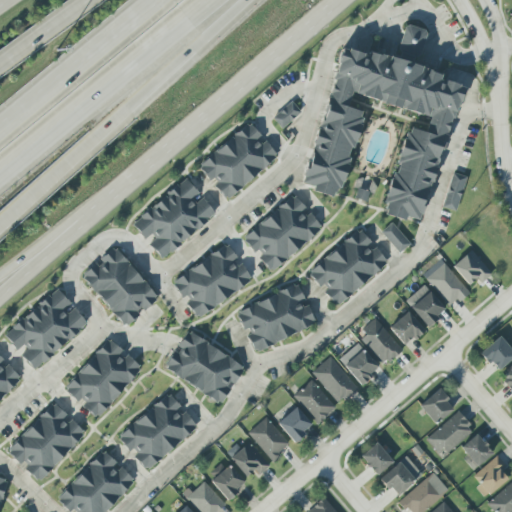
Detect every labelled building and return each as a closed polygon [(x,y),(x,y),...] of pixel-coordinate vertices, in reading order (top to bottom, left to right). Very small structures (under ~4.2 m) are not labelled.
[(418,58),(426,31),(404,25),(396,51),(418,58)] [(458,85),(439,80),(440,75),(421,70),(422,66),(386,57),(367,52),(366,55),(339,48),(304,184),(313,187),(312,192),(338,199),(361,112),(347,108),(350,95),(429,116),(425,132),(405,127),(383,213),(422,223),(458,85)] [(300,112),(290,102),(272,119),(282,130),(300,112)] [(262,139),(261,139),(248,123),(197,167),(211,183),(212,183),(226,200),(277,156),(262,139)] [(466,177),(452,173),(441,207),(455,212),(466,177)] [(158,257),(216,219),(201,196),(199,197),(188,181),(130,220),(145,242),(147,241),(158,257)] [(241,238),(256,255),(270,272),(322,229),(309,213),(308,214),(293,195),(241,238)] [(399,253),(409,244),(391,223),(380,233),(399,253)] [(307,273),(321,290),(322,289),(336,306),(387,263),(372,245),(359,229),(307,273)] [(252,282),(239,261),(238,262),(228,246),(170,281),(181,299),(183,297),(195,317),(252,282)] [(121,327),(156,301),(116,247),(96,261),(97,262),(82,274),(121,327)] [(468,285),(474,279),(479,284),(491,274),(470,250),(451,266),(468,285)] [(450,307),(467,291),(438,259),(421,275),(450,307)] [(254,352),(316,324),(306,303),(305,303),(296,284),(235,313),(245,333),(254,352)] [(404,302),(426,326),(444,310),(422,285),(404,302)] [(3,335),(19,353),(18,353),(33,371),(86,324),(71,306),(56,289),(3,335)] [(388,328),(403,344),(410,337),(413,341),(424,331),(406,311),(388,328)] [(383,365),(401,349),(374,320),(356,337),(383,365)] [(162,370),(220,404),(231,384),(233,385),(244,366),(185,332),(162,370)] [(496,372),(511,357),(511,351),(498,336),(479,352),(496,372)] [(96,418),(141,369),(126,355),(125,356),(107,340),(63,389),(77,402),(78,402),(96,418)] [(378,367),(357,343),(338,360),(359,384),(378,367)] [(338,404),(356,387),(328,356),(310,373),(338,404)] [(0,398),(20,378),(4,362),(0,357),(0,398)] [(511,363),(503,372),(507,376),(501,381),(511,392),(511,363)] [(334,407),(309,380),(292,396),(317,423),(334,407)] [(418,406),(434,425),(453,408),(437,389),(418,406)] [(197,428),(182,410),(168,394),(116,437),(130,455),(131,454),(145,471),(197,428)] [(6,452),(19,464),(20,464),(39,482),(84,433),(67,418),(68,417),(52,402),(6,452)] [(310,424),(295,407),(276,423),(293,443),(304,434),(302,432),(310,424)] [(425,440),(436,452),(441,448),(446,454),(472,430),(455,411),(425,440)] [(246,433),(272,463),(280,456),(277,453),(287,444),(264,417),(246,433)] [(459,448),(466,457),(463,460),(472,470),(492,453),(475,434),(459,448)] [(239,449),(235,444),(224,453),(245,477),(253,470),(257,476),(268,466),(247,442),(239,449)] [(375,476),(391,462),(375,443),(359,456),(375,476)] [(104,511),(134,481),(120,468),(119,469),(102,452),(56,498),(70,511),(104,511)] [(499,470),(504,465),(496,455),(472,476),(479,484),(475,487),(484,498),(506,478),(499,470)] [(420,474),(403,456),(379,479),(396,497),(420,474)] [(243,485),(222,461),(206,475),(227,499),(243,485)] [(398,501),(407,511),(421,511),(447,490),(431,472),(398,501)] [(492,511),(511,511),(511,481),(485,502),(492,511)] [(197,511),(215,511),(223,504),(202,482),(185,498),(197,511)] [(334,511),(323,497),(305,511),(334,511)] [(450,511),(442,502),(430,511),(450,511)]
